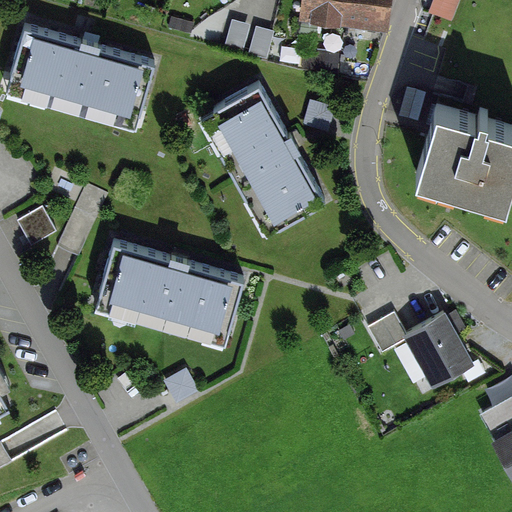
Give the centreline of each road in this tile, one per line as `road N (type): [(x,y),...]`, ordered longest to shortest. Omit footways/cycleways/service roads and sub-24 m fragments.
road 1 (residential): [(413,0),(368,131),(370,188),(397,233),(511,321)]
road 2 (residential): [(143,511),(0,259)]
